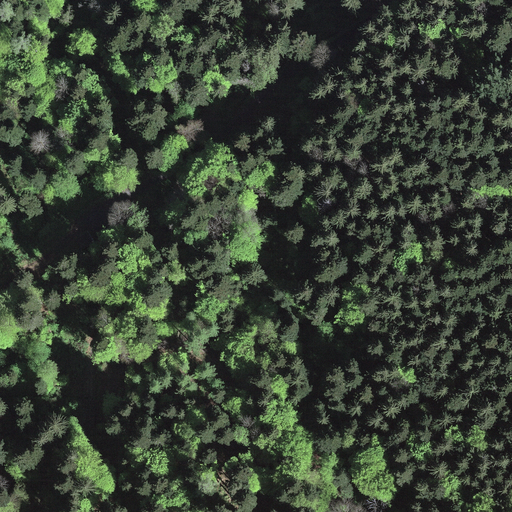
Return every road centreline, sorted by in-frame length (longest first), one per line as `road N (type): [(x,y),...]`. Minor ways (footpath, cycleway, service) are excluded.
road 1 (track): [(389,0),(340,42),(280,73),(244,117),(16,273),(0,297)]
road 2 (track): [(244,117),(97,330),(93,411)]
road 3 (track): [(32,511),(52,459),(93,411)]
